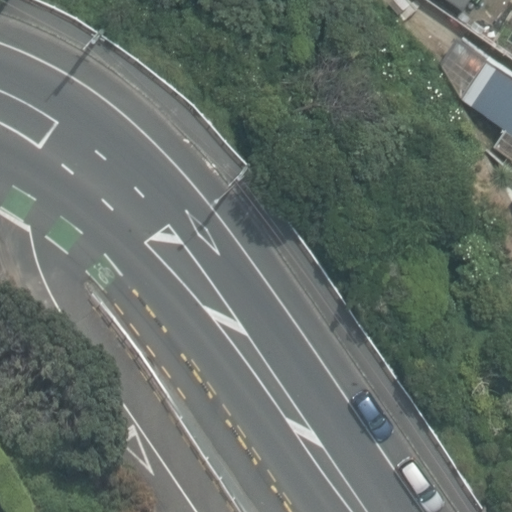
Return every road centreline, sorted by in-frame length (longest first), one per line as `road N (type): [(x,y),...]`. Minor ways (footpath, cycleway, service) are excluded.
road 1 (secondary): [(6,111),(109,182),(207,288),(365,511)]
road 2 (residential): [(6,111),(40,270),(198,511)]
